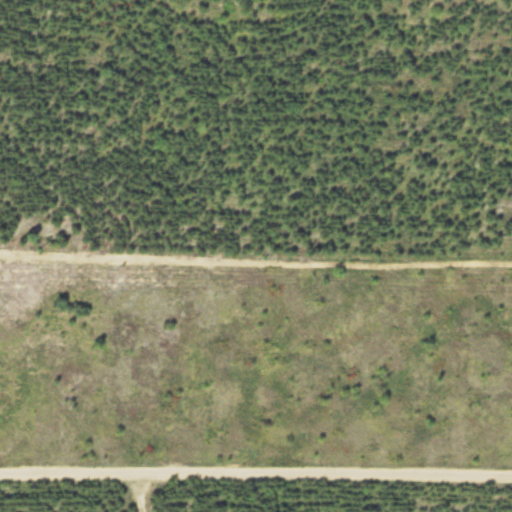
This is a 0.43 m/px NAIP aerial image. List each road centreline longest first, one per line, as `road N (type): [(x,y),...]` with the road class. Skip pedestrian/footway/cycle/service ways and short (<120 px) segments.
road 1 (track): [(511,473),(0,473)]
road 2 (track): [(140,511),(102,445),(0,313)]
